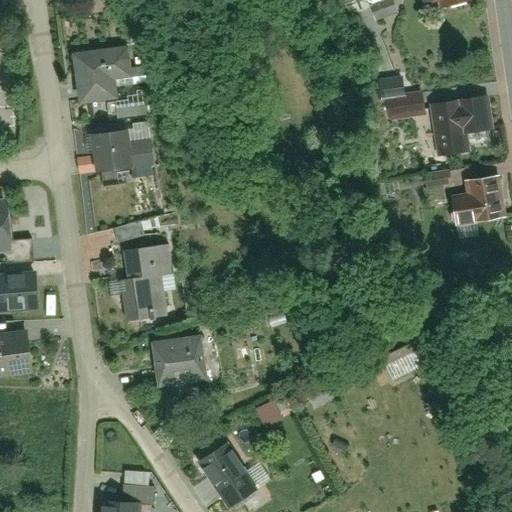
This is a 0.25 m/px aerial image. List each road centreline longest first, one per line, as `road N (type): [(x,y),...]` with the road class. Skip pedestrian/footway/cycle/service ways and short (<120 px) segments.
road 1 (residential): [(61,170),(92,402)]
road 2 (residential): [(39,0),(61,170)]
road 3 (residential): [(92,402),(129,419),(197,511)]
